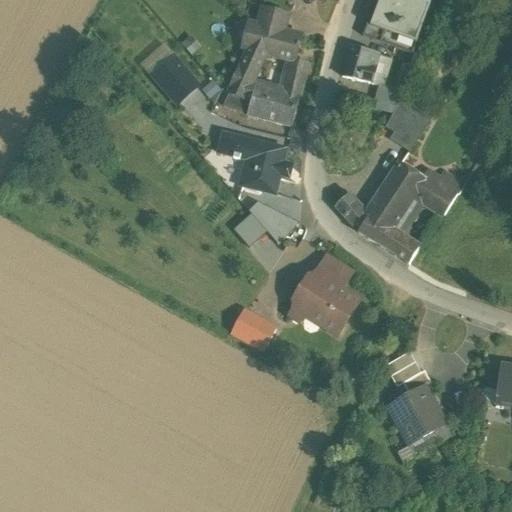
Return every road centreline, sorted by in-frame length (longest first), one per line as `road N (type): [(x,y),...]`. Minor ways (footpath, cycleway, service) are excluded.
road 1 (residential): [(511,324),(374,261),(331,226),(317,202),(316,148),(334,47),(352,0)]
road 2 (track): [(300,511),(404,279)]
